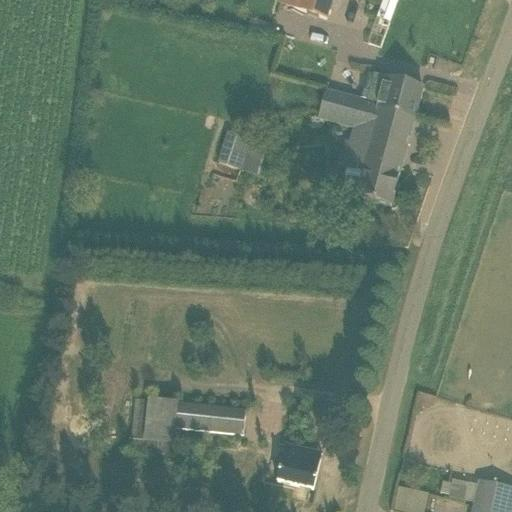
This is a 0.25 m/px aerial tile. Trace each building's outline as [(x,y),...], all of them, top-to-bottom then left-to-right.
[(281,0),(280,4),(327,21),(333,0),(281,0)] [(336,90),(352,93),(356,75),(340,72),(336,90)] [(357,199),(391,208),(422,89),(369,74),(364,91),(379,96),(377,106),(361,102),(326,92),(318,120),(354,130),(350,144),(345,142),(338,168),(347,170),(341,194),(357,198),(357,199)] [(227,133),(217,163),(258,176),(268,145),(227,133)] [(174,429),(244,436),(246,413),(176,405),(174,429)] [(306,452),(285,447),(277,483),(314,491),(321,462),(305,458),(306,452)] [(511,511),(511,490),(481,484),(474,511),(511,511)] [(406,511),(424,511),(429,493),(400,486),(394,509),(406,511)]
